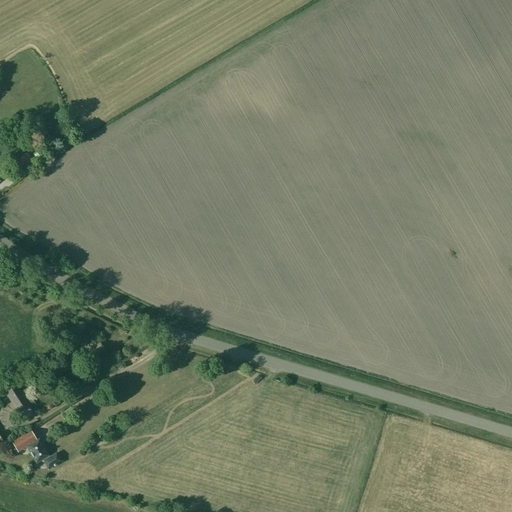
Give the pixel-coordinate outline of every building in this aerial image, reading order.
[(13,166),(19,175),(30,167),(23,158),(13,166)] [(96,339),(86,345),(85,343),(81,346),(81,347),(72,353),(75,358),(89,350),(92,355),(102,348),(96,339)] [(25,389),(20,392),(15,385),(4,392),(18,413),(34,402),(25,389)] [(11,442),(17,452),(26,447),(37,441),(36,440),(31,430),(11,442)] [(90,439),(94,445),(101,440),(98,434),(90,439)] [(49,456),(39,439),(36,440),(37,441),(26,447),(35,464),(42,460),(48,470),(62,462),(56,452),(49,456)]
